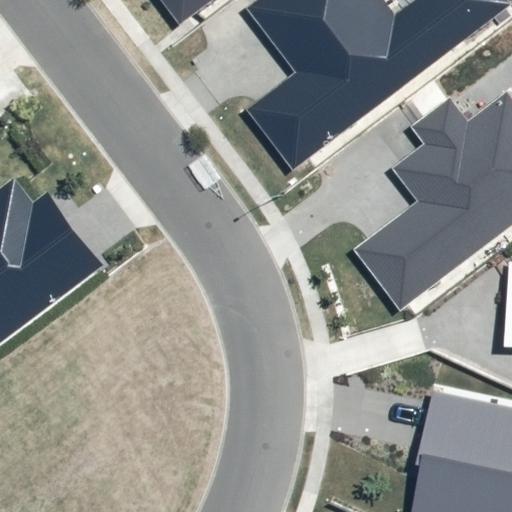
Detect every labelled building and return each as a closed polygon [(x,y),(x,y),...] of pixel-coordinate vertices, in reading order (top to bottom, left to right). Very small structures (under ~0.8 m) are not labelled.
[(172,0),(190,23),(219,0),(172,0)] [(305,70),(256,107),(301,166),(511,7),(511,0),(418,0),(403,11),(394,0),(266,0),(257,7),(305,70)] [(423,198),(360,247),(408,308),(511,227),(511,91),(476,119),(457,95),(418,126),(430,141),(398,166),(423,198)] [(0,352),(117,265),(58,187),(41,200),(22,175),(0,191),(0,352)] [(511,511),(511,401),(441,387),(414,511),(511,511)]
